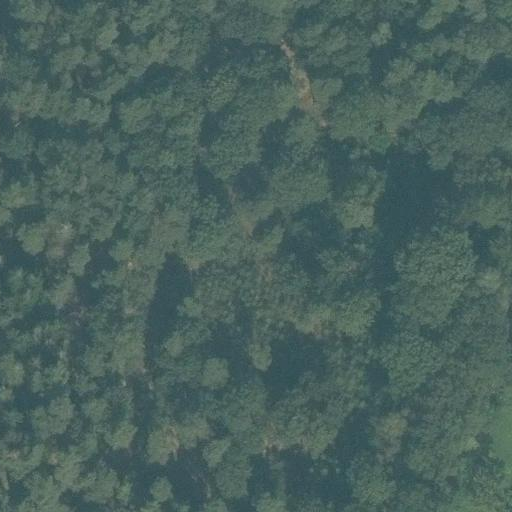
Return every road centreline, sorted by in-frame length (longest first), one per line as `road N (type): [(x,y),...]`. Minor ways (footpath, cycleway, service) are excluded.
road 1 (track): [(32,511),(110,0)]
road 2 (track): [(511,65),(371,511)]
